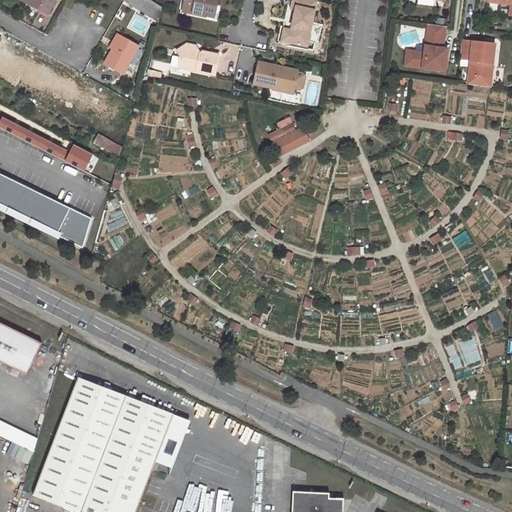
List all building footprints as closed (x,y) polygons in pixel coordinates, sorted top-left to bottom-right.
[(24,0),(24,2),(47,16),(56,0),(24,0)] [(163,8),(151,0),(122,0),(159,23),(163,8)] [(218,0),(186,0),(185,6),(195,8),(193,14),(214,18),(218,0)] [(295,12),(290,32),(287,33),(285,40),(288,43),(306,47),(307,42),(308,42),(309,37),(308,36),(316,2),(306,0),(292,0),(291,7),(295,12)] [(511,0),(487,0),(487,3),(509,6),(507,16),(511,16),(511,0)] [(185,6),(184,13),(193,15),(193,14),(195,8),(185,6)] [(444,72),(446,53),(443,53),(444,49),(443,49),(444,35),(433,33),(434,26),(427,25),(423,53),(414,52),(412,65),(422,66),(421,69),(444,72)] [(444,35),(445,28),(434,26),(433,33),(444,35)] [(283,30),(281,41),(288,43),(285,40),(287,33),(290,32),(283,30)] [(113,50),(122,36),(119,34),(111,48),(113,50)] [(0,77),(109,134),(129,97),(11,36),(6,47),(32,61),(26,73),(0,60),(0,77)] [(123,74),(139,46),(122,36),(113,50),(105,64),(123,74)] [(470,60),(469,77),(492,80),(495,44),(462,41),(460,59),(470,60)] [(176,69),(214,77),(219,57),(203,53),(201,55),(190,52),(186,47),(176,53),(179,57),(176,69)] [(186,47),(190,52),(201,55),(196,49),(186,47)] [(406,51),(403,67),(421,69),(422,66),(412,65),(414,52),(406,51)] [(277,68),(258,63),(254,85),(274,90),(274,87),(278,88),(293,91),(293,90),(299,91),(302,90),(305,77),(303,75),(297,74),(298,72),(282,68),(282,70),(277,69),(277,68)] [(468,85),(491,89),(492,80),(469,77),(468,85)] [(273,91),(292,95),(293,91),(278,88),(274,87),(274,90),(273,91)] [(282,129),(286,138),(293,135),(288,125),(282,129)] [(94,143),(119,158),(122,146),(104,136),(99,133),(94,143)] [(91,218),(0,173),(0,206),(83,247),(91,218)] [(119,188),(122,178),(116,176),(112,186),(119,188)] [(147,219),(142,209),(136,213),(141,222),(147,219)] [(434,220),(430,223),(433,228),(438,224),(434,220)] [(266,231),(272,235),(276,231),(270,227),(266,231)] [(248,233),(252,237),(256,233),(251,229),(248,233)] [(433,244),(438,240),(435,236),(429,240),(433,244)] [(283,256),(290,259),(292,254),(285,251),(283,256)] [(148,257),(153,263),(158,259),(153,254),(148,257)] [(198,299),(192,294),(188,299),(194,304),(198,299)] [(251,321),(258,324),(261,319),(254,316),(251,321)] [(240,325),(234,322),(231,328),(238,331),(240,325)] [(0,363),(25,376),(41,345),(0,324),(0,363)] [(293,346),(285,344),(284,350),(291,352),(293,346)] [(77,378),(32,496),(74,511),(136,511),(173,414),(77,378)] [(450,387),(447,379),(441,382),(444,389),(450,387)] [(0,435),(12,441),(7,454),(29,464),(40,437),(0,420),(0,435)] [(329,493),(292,492),(291,511),(342,511),(343,499),(329,498),(329,493)]
